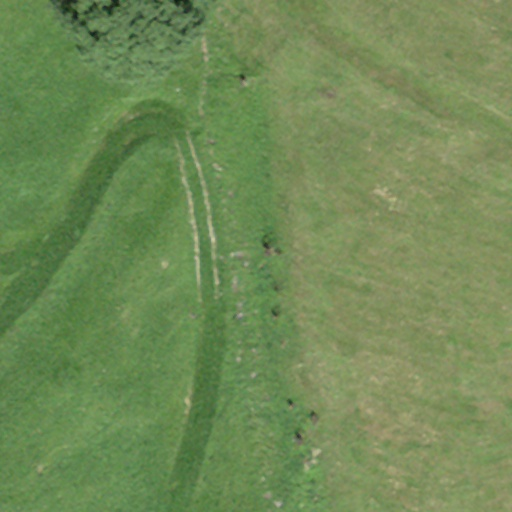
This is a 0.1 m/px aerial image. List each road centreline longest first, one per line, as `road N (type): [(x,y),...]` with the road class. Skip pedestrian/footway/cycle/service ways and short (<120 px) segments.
road 1 (track): [(173,511),(210,344),(199,209),(175,130),(151,118),(132,123),(109,146),(54,246),(0,315)]
road 2 (track): [(511,135),(359,50),(310,0)]
